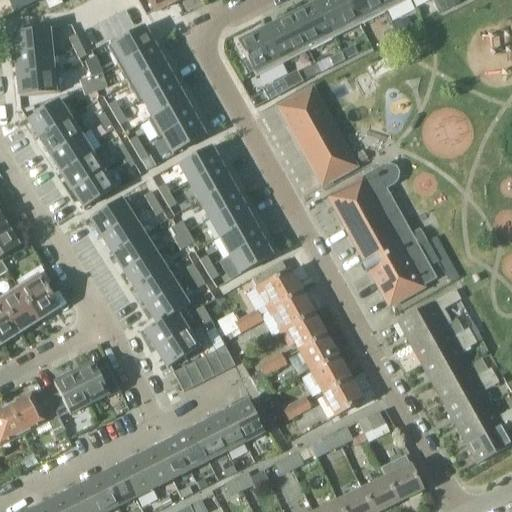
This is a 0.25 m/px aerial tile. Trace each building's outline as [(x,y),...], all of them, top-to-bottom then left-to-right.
[(7,0),(14,14),(40,0),(7,0)] [(60,0),(48,0),(45,2),(49,10),(62,4),(60,0)] [(78,0),(64,0),(70,11),(81,5),(78,0)] [(149,0),(156,12),(175,2),(174,0),(149,0)] [(318,0),(316,1),(335,38),(360,25),(347,0),(318,0)] [(347,0),(360,25),(386,12),(379,0),(347,0)] [(379,0),(386,12),(410,0),(379,0)] [(444,0),(432,0),(440,13),(449,9),(444,0)] [(335,38),(316,1),(290,14),(309,51),(335,38)] [(290,14),(277,21),(265,27),(283,64),(309,51),(290,14)] [(265,27),(238,40),(248,60),(245,62),(251,73),(254,71),(257,77),(283,64),(265,27)] [(143,28),(107,48),(118,66),(153,47),(143,28)] [(48,31),(13,34),(15,55),(50,52),(48,31)] [(76,35),(68,39),(74,50),(81,46),(76,35)] [(81,46),(74,50),(79,61),(86,57),(81,46)] [(343,52),(347,60),(359,54),(355,46),(343,52)] [(153,47),(118,66),(128,84),(163,65),(153,47)] [(50,52),(15,55),(17,77),(53,73),(52,72),(50,52)] [(329,59),(333,67),(344,61),(341,53),(329,59)] [(163,65),(128,84),(138,103),(143,101),(142,100),(173,83),(163,65)] [(53,73),(17,77),(19,98),(60,94),(57,71),(52,72),(53,73)] [(297,71),(289,76),(294,86),(303,82),(297,71)] [(102,73),(91,77),(93,85),(105,81),(102,73)] [(289,76),(280,81),(281,81),(282,84),(286,91),(294,86),(289,76)] [(91,77),(79,81),(82,89),(93,85),(91,77)] [(105,81),(93,85),(96,92),(107,88),(105,81)] [(268,101),(286,91),(282,84),(281,81),(280,81),(262,90),(268,101)] [(173,83),(142,100),(143,101),(152,117),(152,118),(183,101),(173,83)] [(93,85),(82,89),(85,97),(96,92),(93,85)] [(357,167),(313,87),(278,107),(288,125),(292,123),(295,130),(292,132),(322,187),(357,167)] [(152,117),(148,120),(159,139),(163,137),(162,136),(194,119),(183,101),(152,118),(152,117)] [(57,102),(27,121),(39,139),(69,120),(57,102)] [(115,102),(108,106),(114,116),(121,112),(115,102)] [(102,110),(95,114),(101,124),(108,120),(102,110)] [(121,112),(114,116),(120,127),(127,122),(121,112)] [(194,119),(162,136),(163,137),(173,155),(204,138),(194,119)] [(69,120),(39,139),(50,156),(80,137),(69,120)] [(108,120),(101,124),(107,134),(114,130),(108,120)] [(80,137),(50,156),(61,174),(91,155),(91,154),(80,137)] [(136,137),(129,142),(135,152),(142,148),(136,137)] [(123,145),(116,149),(122,160),(129,156),(123,145)] [(142,148),(135,152),(141,162),(148,158),(142,148)] [(210,148),(179,166),(189,185),(221,167),(210,148)] [(91,155),(61,174),(72,191),(102,172),(103,173),(107,170),(95,151),(91,154),(91,155)] [(129,156),(122,160),(128,170),(135,166),(129,156)] [(221,167),(189,185),(199,203),(231,185),(221,167)] [(363,178),(328,197),(364,262),(361,264),(361,265),(365,263),(369,270),(365,272),(366,273),(369,271),(390,307),(424,288),(423,286),(437,279),(385,186),(393,181),(395,178),(396,173),(394,169),(390,168),(385,168),(364,179),(363,178)] [(102,172),(72,191),(84,210),(114,190),(103,173),(102,172)] [(164,185),(157,189),(163,199),(170,195),(164,185)] [(231,185),(199,203),(209,221),(241,203),(231,185)] [(151,192),(144,197),(150,207),(157,203),(151,192)] [(170,195),(163,199),(169,210),(176,205),(170,195)] [(124,198),(90,220),(101,238),(132,219),(132,220),(136,217),(124,198)] [(157,203),(150,207),(156,217),(163,213),(157,203)] [(241,203),(209,221),(220,239),(251,221),(241,203)] [(132,219),(101,238),(113,255),(143,236),(132,220),(132,219)] [(251,221),(220,239),(230,257),(261,239),(251,221)] [(182,222),(175,226),(181,237),(188,232),(182,222)] [(6,226),(0,229),(0,258),(18,246),(6,226)] [(175,226),(168,230),(174,241),(181,237),(175,226)] [(188,232),(181,237),(187,247),(194,243),(188,232)] [(143,236),(113,255),(124,273),(154,254),(143,236)] [(181,237),(174,241),(180,251),(187,247),(181,237)] [(429,242),(452,283),(460,279),(436,237),(429,242)] [(261,239),(230,257),(240,275),(271,258),(261,239)] [(154,254),(124,273),(135,290),(165,271),(154,254)] [(206,256),(199,260),(206,270),(213,266),(206,256)] [(269,311),(302,293),(289,271),(288,272),(282,262),(252,279),(257,289),(269,311)] [(193,264),(186,268),(192,278),(199,274),(193,264)] [(213,266),(206,270),(212,281),(219,276),(213,266)] [(19,282),(23,287),(19,289),(39,320),(59,307),(46,286),(51,283),(41,268),(19,282)] [(165,271),(135,290),(146,308),(176,288),(165,271)] [(199,274),(192,278),(198,288),(205,284),(199,274)] [(176,288),(146,308),(157,324),(157,325),(175,314),(175,315),(188,307),(176,288)] [(39,320),(19,289),(0,302),(20,332),(39,320)] [(398,323),(410,344),(450,321),(444,311),(447,310),(447,309),(461,301),(456,292),(398,323)] [(281,332),(314,314),(302,293),(269,311),(281,332)] [(20,332),(0,302),(0,301),(0,343),(0,344),(20,332)] [(203,307),(196,311),(202,321),(209,317),(203,307)] [(257,312),(246,318),(251,329),(263,323),(257,312)] [(157,324),(144,332),(156,350),(186,331),(185,330),(175,315),(175,314),(157,325),(157,324)] [(299,351),(326,336),(314,314),(281,332),(281,333),(288,330),(299,351)] [(209,317),(202,321),(208,332),(215,328),(209,317)] [(240,335),(251,329),(246,318),(234,324),(240,335)] [(450,321),(410,344),(421,364),(472,336),(469,330),(454,339),(447,327),(452,325),(450,321)] [(186,331),(156,350),(168,369),(202,347),(190,328),(185,330),(186,331)] [(216,328),(206,333),(215,352),(215,351),(225,346),(221,338),(216,328)] [(312,372),(338,358),(326,336),(299,351),(312,372)] [(472,336),(421,364),(432,384),(468,365),(461,353),(477,345),(472,336)] [(215,352),(225,372),(236,367),(225,346),(215,351),(215,352)] [(215,352),(205,357),(215,377),(225,372),(215,352)] [(280,355),(269,361),(275,372),(287,366),(280,355)] [(205,357),(195,362),(205,382),(215,377),(205,357)] [(324,394),(350,379),(338,358),(312,372),(324,394)] [(264,379),(275,372),(269,361),(258,367),(264,379)] [(195,362),(184,367),(195,387),(205,382),(195,362)] [(92,363),(73,373),(90,406),(115,393),(116,395),(121,392),(108,367),(97,373),(92,363)] [(468,365),(432,384),(443,405),(494,376),(491,370),(475,379),(468,365)] [(174,372),(174,373),(184,393),(195,387),(184,367),(174,372)] [(59,393),(49,398),(59,418),(70,413),(71,415),(90,406),(73,373),(54,383),(59,393)] [(265,380),(261,373),(250,379),(254,386),(265,380)] [(494,376),(443,405),(454,425),(490,405),(483,393),(499,384),(494,376)] [(350,379),(324,394),(336,416),(362,401),(350,379)] [(8,406),(22,435),(46,422),(31,394),(8,406)] [(59,418),(49,398),(39,404),(55,436),(66,431),(59,418)] [(293,404),(300,416),(311,410),(304,398),(293,404)] [(248,401),(229,411),(245,444),(264,434),(248,401)] [(300,416),(293,404),(282,411),(288,422),(300,416)] [(490,405),(454,425),(466,445),(511,419),(511,410),(497,418),(490,405)] [(0,458),(2,458),(0,453),(3,452),(1,446),(22,435),(8,406),(0,410),(0,458)] [(229,411),(211,420),(227,453),(245,444),(229,411)] [(373,430),(384,424),(379,413),(368,419),(373,430)] [(511,419),(466,445),(477,466),(511,446),(511,444),(505,433),(511,428),(511,419)] [(211,420),(192,430),(209,462),(227,453),(211,420)] [(334,435),(339,446),(352,440),(347,429),(334,435)] [(192,430),(174,439),(191,471),(209,462),(192,430)] [(327,453),(339,446),(334,435),(321,442),(327,453)] [(156,448),(172,481),(191,471),(174,439),(156,448)] [(156,448),(138,457),(154,490),(172,481),(156,448)] [(298,453),(285,459),(292,472),(304,466),(298,453)] [(138,457),(119,467),(136,499),(154,490),(138,457)] [(381,470),(385,478),(398,503),(423,491),(406,457),(381,470)] [(292,472),(285,459),(273,465),(280,478),(292,472)] [(119,467),(101,476),(118,508),(136,499),(119,467)] [(248,474),(236,480),(242,492),(254,486),(248,474)] [(101,476),(83,485),(96,511),(110,511),(118,508),(101,476)] [(385,478),(361,490),(372,511),(379,511),(397,503),(398,503),(385,478)] [(242,492),(236,480),(224,486),(230,498),(242,492)] [(96,511),(83,485),(65,494),(73,511),(96,511)] [(188,487),(178,493),(181,500),(192,494),(188,487)] [(360,490),(337,502),(342,511),(372,511),(361,490),(360,490)] [(73,511),(65,494),(46,503),(50,511),(73,511)] [(206,511),(201,501),(189,507),(191,511),(206,511)] [(335,503),(316,511),(342,511),(337,502),(335,503)] [(50,511),(46,503),(29,511),(50,511)]
